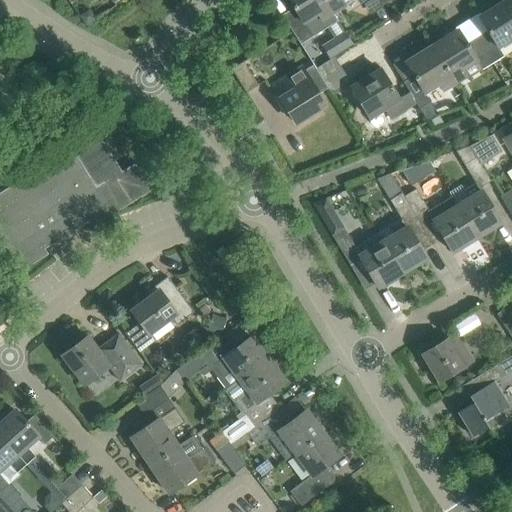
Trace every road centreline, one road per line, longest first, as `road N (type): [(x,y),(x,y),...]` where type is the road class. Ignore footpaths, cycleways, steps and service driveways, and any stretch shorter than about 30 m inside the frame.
road 1 (residential): [(3,351),(74,273),(262,197)]
road 2 (residential): [(3,351),(147,511)]
road 3 (residential): [(362,357),(262,197)]
road 4 (residential): [(454,511),(362,357)]
road 5 (residential): [(362,357),(511,268)]
road 6 (residential): [(262,197),(223,147),(145,83)]
road 7 (residential): [(145,83),(10,0)]
